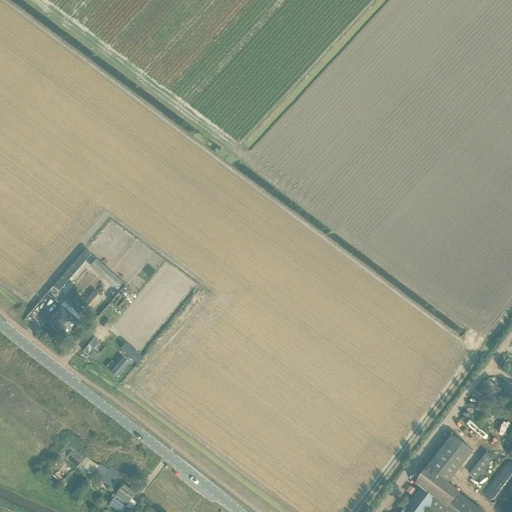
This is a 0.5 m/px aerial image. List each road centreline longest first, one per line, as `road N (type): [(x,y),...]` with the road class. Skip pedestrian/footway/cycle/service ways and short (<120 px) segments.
road 1 (tertiary): [(239,511),(0,324)]
road 2 (track): [(511,298),(354,511)]
